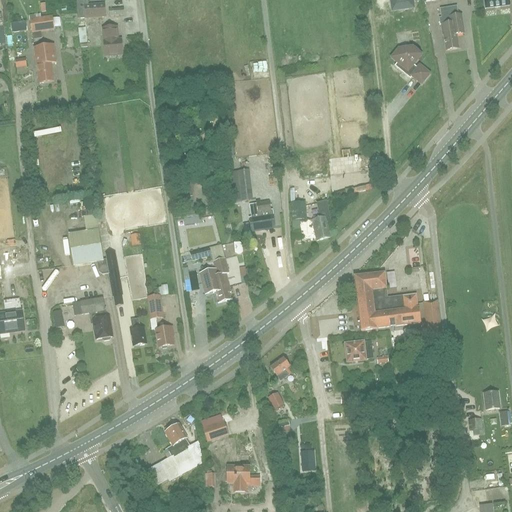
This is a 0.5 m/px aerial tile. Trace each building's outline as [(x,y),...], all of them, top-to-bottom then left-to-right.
[(413,9),(411,0),(391,0),(393,12),(413,9)] [(484,0),(486,9),(509,6),(508,0),(484,0)] [(109,17),(124,16),(123,4),(109,5),(109,17)] [(98,23),(98,18),(105,17),(104,5),(84,7),(85,19),(86,24),(98,23)] [(52,16),(30,20),(32,34),(54,30),(52,16)] [(462,16),(449,18),(450,24),(441,25),(443,37),(444,37),(446,51),(459,49),(457,36),(465,35),(462,16)] [(80,42),(88,42),(87,27),(80,28),(80,42)] [(103,29),(104,43),(105,57),(123,55),(121,41),(118,41),(117,28),(103,29)] [(39,84),(54,82),(51,65),(56,64),(54,47),(34,49),(39,84)] [(401,49),(394,58),(398,62),(395,67),(410,80),(413,77),(421,84),(429,75),(420,67),(418,70),(412,65),(419,56),(410,48),(401,49)] [(16,69),(27,67),(26,59),(15,61),(16,69)] [(273,138),(266,139),(267,144),(280,142),(277,125),(271,126),(273,138)] [(74,167),(76,179),(87,177),(85,165),(74,167)] [(231,204),(241,203),(253,201),(249,171),(227,174),(231,204)] [(291,204),(292,221),(293,236),(300,236),(300,220),(306,220),(305,202),(295,203),(291,204)] [(317,242),(332,238),(331,238),(328,223),(330,222),(326,202),(317,204),(320,217),(313,218),(314,221),(312,221),(317,241),(316,241),(317,242)] [(102,276),(109,275),(107,261),(103,262),(98,231),(96,216),(94,216),(93,210),(85,211),(84,203),(79,204),(81,218),(84,217),(87,233),(69,236),(74,266),(97,263),(99,273),(102,276)] [(249,220),(251,232),(275,229),(273,216),(267,217),(266,212),(271,212),(269,203),(256,205),(258,213),(252,214),(253,219),(249,220)] [(201,215),(195,215),(193,216),(194,225),(202,224),(201,215)] [(18,244),(0,247),(0,251),(2,260),(20,257),(18,244)] [(246,267),(243,249),(238,246),(235,249),(235,254),(240,256),(243,268),(246,267)] [(20,249),(20,258),(28,257),(27,249),(20,249)] [(211,257),(209,249),(190,254),(192,262),(211,257)] [(113,297),(120,296),(118,285),(116,272),(113,254),(106,255),(107,261),(109,275),(111,286),(113,297)] [(229,274),(225,259),(213,263),(216,271),(217,277),(213,278),(217,292),(220,303),(231,300),(229,294),(231,293),(227,280),(225,275),(229,274)] [(206,295),(217,292),(213,278),(217,277),(216,271),(200,275),(206,295)] [(376,330),(420,324),(418,310),(417,310),(415,296),(384,300),(383,290),(386,290),(385,274),(354,278),(361,332),(376,330)] [(155,289),(156,298),(147,299),(150,321),(162,319),(159,297),(163,297),(162,288),(155,289)] [(74,315),(83,314),(89,313),(91,321),(91,324),(95,323),(98,339),(112,337),(109,318),(106,319),(105,312),(103,299),(72,304),(74,315)] [(429,346),(443,344),(438,302),(424,304),(429,346)] [(15,333),(24,331),(22,312),(0,315),(0,334),(0,335),(0,334),(0,332),(15,330),(15,333)] [(134,347),(146,345),(144,329),(140,329),(138,320),(131,321),(132,331),(131,331),(134,347)] [(159,349),(173,346),(174,346),(172,335),(174,335),(173,328),(156,331),(159,349)] [(343,335),(337,338),(341,345),(347,342),(343,335)] [(373,360),(372,352),(371,343),(363,344),(346,346),(348,363),(365,361),(373,360)] [(277,378),(281,383),(293,374),(290,369),(284,360),(271,370),(277,378)] [(486,411),(500,410),(498,393),(484,395),(486,411)] [(274,411),(283,407),(277,394),(268,399),(274,411)] [(345,419),(355,419),(354,411),(345,411),(345,419)] [(509,426),(507,412),(499,413),(501,427),(509,426)] [(469,432),(473,431),(479,431),(483,431),(482,420),(468,421),(469,432)] [(229,436),(223,422),(202,430),(207,444),(229,436)] [(165,455),(168,460),(160,464),(163,470),(150,477),(156,487),(169,480),(170,481),(182,474),(181,472),(195,464),(197,468),(203,465),(198,443),(191,447),(178,425),(165,433),(173,447),(167,450),(169,452),(165,455)] [(315,450),(301,451),(302,470),(315,470),(315,450)] [(504,480),(502,467),(485,469),(480,470),(482,483),(504,480)] [(247,494),(247,484),(248,484),(249,487),(259,486),(259,479),(249,479),(249,468),(236,468),(236,471),(228,471),(228,484),(233,484),(233,494),(247,494)] [(205,475),(206,489),(215,488),(215,474),(205,475)] [(481,503),(481,511),(494,511),(494,502),(481,503)]
